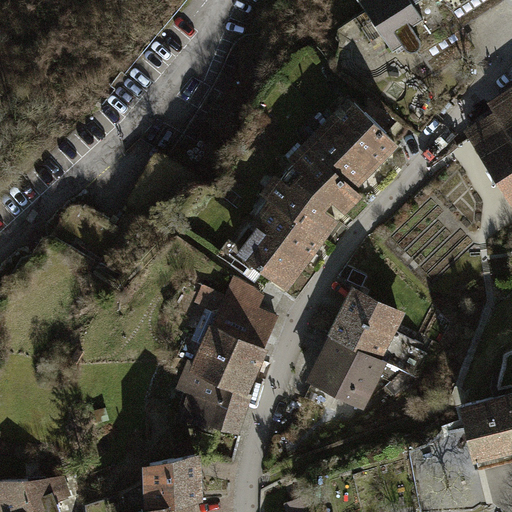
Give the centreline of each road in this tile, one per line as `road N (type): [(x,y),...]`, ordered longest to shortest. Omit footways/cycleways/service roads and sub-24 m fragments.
road 1 (residential): [(511,44),(306,305),(263,416),(246,511)]
road 2 (unclassified): [(0,251),(133,132),(208,40)]
